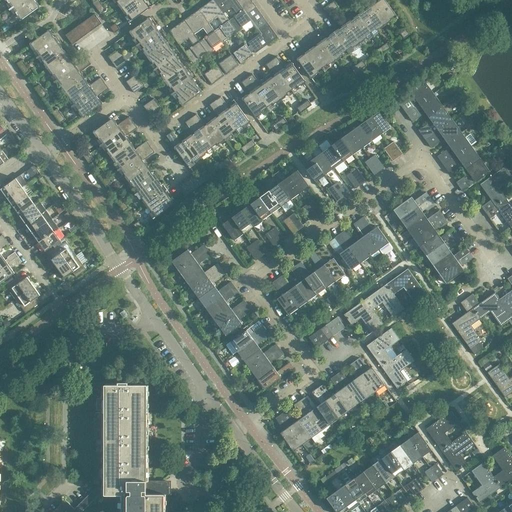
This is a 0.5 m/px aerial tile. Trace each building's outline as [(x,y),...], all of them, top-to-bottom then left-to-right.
[(10,10),(23,0),(6,0),(9,3),(10,2),(13,6),(9,9),(10,10)] [(21,21),(41,6),(40,5),(39,6),(34,0),(23,0),(10,10),(14,7),(17,12),(16,12),(21,19),(20,20),(21,21)] [(102,5),(99,0),(96,0),(95,1),(93,3),(97,8),(102,5)] [(122,9),(134,0),(113,0),(114,1),(115,0),(116,0),(118,2),(119,1),(123,7),(121,9),(122,9)] [(129,23),(151,7),(150,6),(149,7),(144,0),(134,0),(122,9),(122,10),(124,8),(129,15),(127,15),(129,18),(127,19),(129,22),(129,23)] [(228,37),(236,31),(237,31),(229,21),(229,20),(224,13),(214,0),(212,0),(199,10),(209,24),(218,18),(223,25),(222,26),(221,25),(219,27),(220,27),(215,31),(214,31),(222,41),(222,42),(223,43),(229,39),(228,37)] [(242,27),(251,21),(250,19),(246,14),(243,9),(239,4),(236,0),(214,0),(224,13),(232,7),(238,14),(236,15),(234,16),(229,20),(229,21),(237,31),(236,31),(237,33),(244,28),(242,27)] [(243,9),(253,2),(251,0),(245,0),(239,4),(243,9)] [(399,18),(385,0),(376,0),(377,0),(378,2),(372,6),(371,5),(371,6),(385,26),(386,26),(385,25),(392,20),(391,18),(395,16),(398,19),(399,18)] [(328,15),(339,7),(334,1),(334,2),(324,9),(328,15)] [(246,14),(256,7),(253,2),(243,9),(246,14)] [(106,10),(102,5),(97,8),(101,14),(104,12),(106,10)] [(385,26),(371,6),(370,6),(371,7),(365,11),(363,10),(364,10),(363,9),(358,13),(375,37),(375,36),(372,32),(376,29),(377,30),(384,26),(385,26)] [(250,19),(260,12),(256,7),(246,14),(250,19)] [(213,48),(222,42),(222,41),(214,31),(215,31),(209,24),(199,10),(184,20),(195,34),(203,28),(208,35),(207,36),(205,37),(205,38),(200,41),(200,42),(207,52),(208,54),(214,49),(213,48)] [(253,24),(263,17),(260,12),(250,19),(251,21),(253,24)] [(375,37),(358,13),(352,17),(352,18),(354,19),(348,24),(347,23),(346,23),(361,43),(361,42),(368,37),(367,36),(371,33),(374,37),(375,37)] [(102,24),(95,14),(90,18),(97,27),(102,24)] [(257,29),(267,22),(263,17),(253,24),(257,29)] [(97,27),(90,18),(85,21),(92,31),(97,27)] [(136,46),(159,30),(158,30),(150,19),(150,18),(130,32),(130,33),(131,33),(136,39),(137,41),(135,43),(137,45),(136,46)] [(199,58),(207,52),(200,42),(200,41),(195,34),(184,20),(170,31),(180,45),(189,39),(194,46),(192,47),(192,46),(190,48),(191,48),(185,52),(194,64),(200,60),(199,58)] [(92,31),(85,21),(80,24),(87,34),(92,31)] [(260,34),(270,26),(267,22),(257,29),(260,34)] [(120,29),(116,23),(113,25),(111,27),(115,33),(120,29)] [(361,43),(346,23),(346,24),(346,25),(340,29),(339,27),(333,31),(350,54),(351,54),(348,50),(352,47),(353,48),(360,43),(360,44),(361,43)] [(87,34),(80,24),(76,28),(83,38),(87,34)] [(264,39),(274,31),(270,26),(260,34),(264,39)] [(83,38),(76,28),(71,31),(78,41),(83,38)] [(410,35),(406,29),(400,33),(404,39),(410,35)] [(37,58),(60,41),(56,36),(54,37),(50,31),(51,31),(50,30),(30,44),(31,45),(31,44),(36,51),(38,50),(41,54),(36,57),(37,58)] [(147,57),(168,42),(167,42),(166,42),(158,31),(159,31),(159,30),(136,46),(137,47),(138,46),(140,49),(142,47),(143,49),(148,56),(147,56),(147,57)] [(78,41),(71,31),(66,35),(73,45),(78,41)] [(268,44),(278,37),(274,31),(264,39),(268,44)] [(350,54),(333,31),(327,35),(328,35),(329,37),(323,41),(323,40),(322,41),(336,61),(337,61),(336,60),(343,55),(342,53),(347,51),(350,55),(350,54)] [(268,44),(264,39),(260,34),(254,38),(262,49),(268,44)] [(262,49),(254,38),(248,43),(256,53),(262,49)] [(48,69),(68,54),(67,54),(62,48),(64,47),(60,41),(37,58),(37,59),(41,56),(44,60),(43,61),(48,68),(47,68),(48,69)] [(336,61),(322,41),(321,41),(322,42),(316,47),(315,45),(314,44),(309,48),(326,72),(326,71),(323,67),(327,64),(328,66),(335,61),(336,61)] [(154,71),(176,55),(176,54),(175,55),(167,44),(168,43),(168,42),(147,57),(148,58),(149,57),(154,64),(155,65),(153,67),(154,69),(154,70),(154,71)] [(391,48),(390,47),(387,43),(382,47),(386,52),(391,48)] [(254,55),(246,44),(234,53),(241,64),(254,55)] [(386,52),(382,47),(376,51),(380,56),(386,52)] [(326,72),(309,48),(303,52),(304,53),(305,54),(299,59),(298,58),(297,59),(312,79),(313,78),(312,77),(319,72),(318,71),(322,68),(325,72),(326,72)] [(113,63),(124,55),(120,50),(118,51),(109,57),(113,63)] [(54,82),(76,67),(78,65),(74,60),(73,60),(74,60),(72,62),(67,56),(69,55),(68,54),(48,69),(49,69),(54,76),(55,75),(58,79),(54,82)] [(117,69),(126,62),(128,61),(124,55),(113,63),(117,69)] [(165,81),(185,67),(185,66),(184,67),(176,56),(177,55),(176,55),(154,71),(155,71),(157,73),(159,71),(160,73),(165,80),(164,81),(165,81)] [(239,65),(232,55),(219,64),(227,74),(239,65)] [(306,83),(292,63),(291,63),(291,64),(285,68),(284,67),(277,56),(271,61),(295,94),(296,93),(293,89),(297,86),(298,88),(305,83),(306,83)] [(65,93),(84,79),(80,73),(81,71),(82,72),(92,64),(87,58),(84,61),(78,65),(76,67),(54,82),(55,83),(59,80),(62,84),(61,85),(66,92),(65,93)] [(27,65),(23,60),(20,62),(19,63),(17,64),(21,69),(27,65)] [(367,66),(366,64),(363,60),(357,64),(361,70),(367,66)] [(295,94),(271,61),(266,65),(273,75),(275,76),(268,81),(268,80),(267,80),(282,100),(282,99),(289,94),(288,93),(292,90),(295,94)] [(361,70),(357,64),(352,68),(355,72),(356,74),(361,70)] [(31,71),(27,65),(21,69),(25,75),(27,74),(31,71)] [(225,76),(217,65),(204,74),(208,79),(212,85),(225,76)] [(171,95),(194,79),(193,78),(192,79),(185,68),(185,67),(165,81),(165,82),(166,81),(171,88),(172,90),(170,91),(172,94),(171,94),(171,95)] [(131,87),(141,80),(137,74),(135,75),(126,82),(131,87)] [(282,100),(267,80),(266,81),(267,82),(261,86),(260,84),(253,74),(247,78),(271,111),(272,111),(269,107),(273,104),(273,105),(280,100),(281,101),(282,100)] [(71,106),(72,107),(105,83),(101,77),(91,85),(89,86),(84,79),(65,93),(66,94),(66,93),(71,100),(73,99),(76,103),(71,106)] [(271,111),(247,78),(241,82),(249,92),(250,94),(244,98),(243,97),(242,98),(257,118),(258,118),(257,117),(264,112),(263,111),(267,108),(270,112),(271,111)] [(343,83),(342,82),(339,78),(333,82),(337,87),(343,83)] [(182,106),(203,91),(202,91),(201,91),(193,80),(194,80),(194,79),(171,95),(172,96),(173,95),(174,97),(177,96),(178,98),(183,104),(182,105),(182,106)] [(144,87),(145,86),(145,85),(141,80),(131,87),(135,93),(144,87)] [(434,93),(424,80),(410,90),(419,104),(434,93)] [(337,87),(333,82),(327,86),(329,89),(330,90),(331,91),(337,87)] [(102,103),(97,97),(99,96),(109,89),(105,83),(72,107),(76,104),(79,108),(78,109),(83,116),(82,117),(83,118),(103,103),(102,102),(102,103)] [(44,90),(40,84),(36,87),(35,88),(39,94),(44,90)] [(48,95),(44,90),(39,94),(43,99),(45,98),(48,95)] [(443,106),(434,93),(419,104),(429,117),(443,106)] [(249,121),(236,103),(235,103),(236,104),(230,109),(228,107),(229,107),(221,97),(216,101),(240,134),(240,133),(237,129),(241,126),(242,128),(243,127),(242,126),(249,121)] [(416,106),(410,97),(400,104),(406,113),(416,106)] [(148,112),(159,104),(155,99),(153,100),(144,106),(148,112)] [(312,105),(311,104),(310,103),(308,100),(303,104),(306,109),(312,105)] [(240,134),(216,101),(210,105),(217,115),(218,115),(219,116),(213,121),(212,120),(211,120),(226,141),(227,140),(225,138),(231,134),(232,135),(233,134),(232,133),(236,130),(239,134),(240,134)] [(152,117),(161,111),(163,110),(159,104),(148,112),(152,117)] [(306,109),(303,104),(297,108),(299,111),(300,112),(301,113),(306,109)] [(422,115),(416,106),(406,113),(413,122),(422,115)] [(453,119),(443,106),(429,117),(438,130),(453,119)] [(62,114),(58,108),(54,111),(52,112),(56,118),(62,114)] [(391,128),(379,111),(370,118),(381,134),(391,128)] [(66,120),(62,114),(56,118),(61,124),(62,123),(66,120)] [(226,141),(211,120),(211,121),(211,122),(205,126),(204,124),(197,114),(191,118),(215,151),(216,151),(213,147),(217,144),(218,145),(219,144),(218,143),(224,139),(225,141),(226,141)] [(100,146),(122,131),(134,122),(129,117),(119,124),(118,126),(113,119),(114,119),(114,118),(93,132),(94,133),(95,133),(100,140),(101,139),(104,143),(100,146)] [(288,123),(287,121),(284,117),(278,121),(282,127),(288,123)] [(215,151),(191,118),(186,122),(193,132),(194,134),(188,138),(188,137),(187,138),(202,158),(201,156),(207,151),(208,152),(209,152),(208,151),(212,148),(215,152),(215,151)] [(381,134),(370,118),(360,125),(372,141),(381,134)] [(462,132),(453,119),(438,130),(447,143),(462,132)] [(282,127),(278,121),(273,125),(275,128),(275,129),(276,131),(282,127)] [(130,143),(125,136),(127,135),(138,128),(134,122),(122,131),(100,146),(101,147),(105,144),(108,148),(107,149),(112,156),(111,156),(111,157),(130,143)] [(435,132),(429,123),(419,130),(425,139),(435,132)] [(372,141),(360,125),(351,132),(363,148),(372,141)] [(202,158),(187,138),(186,138),(187,139),(181,144),(180,142),(173,132),(167,136),(184,160),(190,168),(191,168),(189,164),(193,161),(193,163),(194,162),(193,161),(200,156),(201,158),(202,158)] [(363,148),(351,132),(342,138),(353,155),(363,148)] [(441,141),(435,132),(425,139),(431,148),(441,141)] [(471,145),(462,132),(447,143),(457,156),(471,145)] [(353,155),(342,138),(332,145),(344,161),(353,155)] [(256,145),(255,144),(255,143),(253,140),(247,144),(251,149),(256,145)] [(118,171),(139,155),(151,147),(147,141),(137,148),(137,149),(135,150),(130,143),(111,157),(112,158),(112,157),(117,164),(119,163),(122,167),(117,170),(118,171)] [(403,154),(394,141),(389,145),(398,158),(403,154)] [(251,149),(247,144),(241,148),(243,151),(244,152),(245,153),(251,149)] [(344,161),(332,145),(323,152),(335,168),(344,161)] [(398,158),(389,145),(384,149),(393,162),(398,158)] [(481,158),(471,145),(457,156),(466,169),(481,158)] [(148,167),(143,161),(145,159),(145,160),(155,152),(151,147),(139,155),(118,171),(122,168),(125,172),(124,173),(129,180),(128,181),(148,167)] [(90,154),(86,148),(83,150),(82,151),(81,152),(85,157),(90,154)] [(454,158),(447,149),(438,156),(444,165),(454,158)] [(335,168),(323,152),(314,158),(326,175),(335,168)] [(94,159),(90,154),(85,157),(89,163),(90,162),(91,161),(94,159)] [(385,168),(376,155),(370,158),(380,171),(385,168)] [(232,163),(231,161),(230,160),(228,157),(223,161),(226,167),(232,163)] [(326,175),(314,158),(304,166),(316,182),(326,175)] [(380,171),(370,158),(365,162),(375,175),(380,171)] [(460,167),(454,158),(444,165),(450,174),(460,167)] [(490,172),(481,158),(466,169),(476,182),(490,172)] [(226,167),(223,161),(217,165),(219,168),(220,169),(221,171),(226,167)] [(506,198),(499,189),(511,179),(511,175),(505,166),(480,184),(491,200),(482,207),(486,213),(506,198)] [(135,195),(159,178),(155,172),(154,173),(153,174),(148,167),(128,181),(129,182),(130,181),(135,188),(136,187),(139,191),(135,194),(135,195)] [(366,181),(357,168),(352,172),(361,185),(366,181)] [(310,186),(298,170),(289,177),(300,193),(310,186)] [(108,178),(104,172),(101,174),(100,175),(98,176),(102,182),(108,178)] [(361,185),(352,172),(347,176),(356,188),(361,185)] [(202,184),(198,179),(195,175),(190,178),(197,188),(202,184)] [(208,180),(207,179),(206,178),(204,175),(198,179),(202,184),(208,180)] [(473,185),(466,175),(456,182),(463,192),(473,185)] [(300,193),(289,177),(279,184),(291,200),(300,193)] [(7,198),(22,187),(16,178),(1,189),(7,198)] [(112,184),(108,178),(102,182),(106,187),(108,186),(109,186),(112,184)] [(146,206),(165,192),(161,185),(162,184),(163,184),(159,178),(135,195),(136,196),(140,193),(143,197),(142,198),(147,204),(146,205),(146,206)] [(197,188),(190,178),(185,182),(192,191),(197,188)] [(192,191),(185,182),(180,185),(187,195),(192,191)] [(348,194),(338,182),(333,185),(343,198),(348,194)] [(291,200),(279,184),(270,190),(282,207),(291,200)] [(343,198),(333,185),(328,189),(337,202),(343,198)] [(14,207),(29,196),(22,187),(7,198),(14,207)] [(282,207),(270,190),(260,197),(272,213),(282,207)] [(154,219),(177,203),(172,197),(170,199),(165,192),(146,206),(147,206),(152,213),(154,212),(157,216),(153,218),(154,219)] [(400,219),(430,198),(427,192),(414,201),(412,197),(394,210),(400,219)] [(20,216),(35,205),(29,196),(14,207),(20,216)] [(125,202),(121,197),(118,199),(117,199),(116,200),(120,206),(122,204),(125,202)] [(272,213),(260,197),(251,204),(263,220),(272,213)] [(425,215),(422,212),(434,203),(430,198),(400,219),(407,228),(425,215)] [(511,227),(511,225),(511,206),(506,198),(486,213),(490,219),(500,212),(511,227)] [(322,213),(313,200),(308,204),(317,217),(322,213)] [(26,225),(41,214),(46,211),(39,202),(35,205),(20,216),(26,225)] [(129,208),(125,202),(122,204),(120,206),(124,212),(125,211),(126,210),(129,208)] [(263,220),(251,204),(242,211),(253,227),(263,220)] [(317,217),(308,204),(303,207),(312,220),(317,217)] [(135,216),(141,222),(147,216),(140,210),(135,216)] [(413,237),(444,216),(440,210),(427,219),(425,215),(407,228),(413,237)] [(33,233),(48,223),(52,220),(46,211),(41,214),(26,225),(33,233)] [(253,227),(242,211),(233,217),(244,233),(253,227)] [(304,226),(294,213),(289,217),(299,230),(304,226)] [(438,234),(435,230),(447,221),(444,216),(413,237),(420,247),(438,234)] [(244,233),(233,217),(223,224),(235,241),(244,233)] [(299,230),(289,217),(284,221),(293,234),(299,230)] [(389,243),(380,230),(378,227),(372,231),(370,228),(371,227),(364,217),(359,220),(380,250),(389,243)] [(39,242),(54,231),(58,228),(52,220),(48,223),(33,233),(39,242)] [(380,250),(359,220),(354,224),(361,234),(362,233),(364,236),(359,240),(370,256),(380,250)] [(143,227),(139,221),(136,223),(135,224),(133,225),(138,231),(143,227)] [(285,240),(276,227),(271,231),(280,243),(285,240)] [(46,251),(65,238),(58,228),(54,231),(39,242),(42,247),(46,251)] [(426,256),(457,234),(453,229),(441,237),(438,234),(420,247),(426,256)] [(370,256),(359,240),(353,244),(351,241),(353,240),(345,230),(340,234),(361,263),(370,256)] [(280,243),(271,231),(265,234),(275,247),(280,243)] [(361,263),(340,234),(335,237),(342,248),(343,247),(346,250),(340,254),(351,270),(361,263)] [(451,252),(448,248),(461,239),(457,234),(426,256),(433,265),(451,252)] [(0,256),(2,255),(0,252),(0,249),(1,249),(2,249),(10,244),(6,239),(0,243),(0,256)] [(266,253),(257,240),(252,244),(261,257),(266,253)] [(77,256),(66,241),(50,253),(53,258),(50,260),(52,263),(53,265),(56,265),(58,269),(77,256)] [(179,271),(208,250),(204,244),(194,252),(195,253),(192,255),(188,249),(172,261),(179,271)] [(261,257),(252,244),(247,248),(256,261),(261,257)] [(345,274),(334,258),(328,262),(326,259),(332,255),(324,245),(315,252),(336,281),(345,274)] [(440,274),(470,252),(466,247),(454,255),(451,252),(433,265),(440,274)] [(202,268),(198,263),(201,261),(202,262),(212,255),(208,250),(179,271),(186,280),(202,268)] [(0,270),(19,257),(15,252),(8,257),(8,259),(6,260),(2,255),(0,256),(0,270)] [(336,281),(315,252),(310,256),(317,266),(318,265),(320,268),(315,272),(326,288),(336,281)] [(464,270),(462,266),(474,258),(470,252),(440,274),(446,283),(464,270)] [(87,270),(77,256),(58,269),(61,272),(61,275),(64,279),(64,278),(73,272),(75,274),(76,277),(87,270)] [(0,284),(15,273),(11,268),(13,267),(15,267),(22,262),(19,257),(0,270),(0,284)] [(326,288),(315,272),(309,276),(307,273),(309,272),(301,262),(296,265),(317,295),(326,288)] [(192,289),(221,268),(218,263),(208,270),(209,272),(206,274),(202,268),(186,280),(192,289)] [(317,295),(296,265),(291,269),(298,279),(299,278),(301,281),(296,285),(308,301),(317,295)] [(215,287),(211,281),(214,279),(215,281),(225,273),(221,268),(192,289),(199,299),(215,287)] [(426,294),(408,269),(387,284),(394,294),(404,287),(414,302),(426,294)] [(308,301),(296,285),(291,289),(289,286),(290,285),(283,275),(277,279),(298,308),(308,301)] [(511,275),(508,279),(511,284),(511,290),(500,299),(511,317),(511,275)] [(16,299),(34,286),(31,282),(32,280),(29,276),(19,283),(16,278),(6,285),(16,299)] [(298,308),(277,279),(272,283),(280,293),(281,292),(283,295),(277,299),(289,315),(298,308)] [(206,308),(235,287),(231,282),(221,289),(222,290),(219,292),(215,287),(199,299),(206,308)] [(405,309),(394,294),(387,284),(365,299),(373,310),(373,309),(383,303),(393,317),(405,309)] [(33,301),(42,294),(39,290),(37,290),(34,286),(16,299),(26,313),(36,306),(33,301)] [(229,305),(225,300),(228,298),(229,299),(239,292),(235,287),(206,308),(213,317),(229,305)] [(511,318),(511,317),(500,299),(495,293),(480,304),(473,294),(467,298),(481,318),(491,311),(501,326),(509,320),(511,318)] [(471,325),(481,318),(467,298),(461,303),(468,312),(452,323),(470,348),(475,345),(478,342),(482,340),(471,325)] [(384,324),(373,309),(373,310),(365,299),(344,315),(352,325),(361,318),(372,332),(384,324)] [(220,326),(248,305),(245,300),(235,307),(236,309),(233,311),(229,305),(213,317),(220,326)] [(243,324),(238,319),(241,316),(242,318),(252,310),(248,305),(220,326),(226,336),(243,324)] [(128,315),(124,310),(120,313),(124,318),(126,317),(128,315)] [(345,327),(338,317),(332,321),(339,332),(345,327)] [(339,332),(332,321),(326,325),(334,336),(339,332)] [(238,352),(267,330),(263,325),(253,333),(254,334),(251,336),(247,330),(231,342),(238,352)] [(334,336),(326,325),(321,329),(328,340),(334,336)] [(385,350),(400,340),(392,328),(367,346),(382,367),(392,360),(385,350)] [(328,340),(321,329),(315,333),(322,344),(328,340)] [(261,349),(257,344),(260,342),(260,343),(271,336),(267,330),(238,352),(245,361),(261,349)] [(322,344),(315,333),(309,337),(317,348),(322,344)] [(59,350),(62,346),(56,342),(53,346),(59,350)] [(251,370),(280,349),(277,344),(266,351),(267,352),(265,354),(261,349),(245,361),(251,370)] [(274,368),(270,362),(273,360),(274,361),(284,354),(280,349),(251,370),(258,379),(274,368)] [(400,371),(415,361),(407,349),(392,360),(382,367),(397,389),(408,381),(400,371)] [(385,385),(372,367),(368,370),(360,358),(354,362),(376,392),(385,385)] [(281,377),(294,368),(290,362),(280,370),(281,371),(278,373),(274,368),(258,379),(265,389),(281,377)] [(376,392),(354,362),(349,366),(357,378),(354,380),(367,398),(376,392)] [(493,369),(488,362),(483,366),(488,372),(493,369)] [(511,378),(510,380),(499,365),(493,369),(488,372),(505,397),(511,392),(511,378)] [(367,398),(354,380),(350,383),(341,371),(336,375),(358,405),(367,398)] [(358,405),(336,375),(331,379),(339,391),(336,393),(348,412),(358,405)] [(348,412),(336,393),(332,396),(323,384),(318,388),(339,418),(348,412)] [(81,511),(99,494),(105,495),(120,495),(123,495),(122,511),(163,511),(164,495),(165,495),(165,494),(166,494),(170,494),(170,487),(167,484),(165,481),(164,481),(154,481),(149,481),(147,481),(147,480),(147,386),(147,385),(128,385),(118,385),(114,385),(111,385),(109,385),(105,385),(105,386),(106,480),(103,480),(103,488),(99,488),(96,488),(75,509),(65,500),(59,506),(53,511),(81,511)] [(339,418),(318,388),(312,392),(321,404),(317,407),(330,425),(339,418)] [(330,425),(317,407),(314,409),(305,397),(299,401),(321,431),(330,425)] [(321,431),(299,401),(294,405),(303,417),(299,420),(312,438),(321,431)] [(312,438),(299,420),(295,422),(287,410),(281,414),(303,444),(312,438)] [(444,433),(459,422),(459,423),(460,423),(451,411),(426,429),(442,450),(451,443),(444,433)] [(303,444),(281,414),(276,418),(284,430),(281,433),(294,451),(303,444)] [(432,450),(419,432),(410,439),(423,457),(432,450)] [(459,454),(474,443),(475,444),(466,432),(451,443),(442,450),(457,471),(468,464),(467,463),(466,464),(459,454)] [(423,457),(410,439),(400,445),(413,463),(423,457)] [(413,463),(400,445),(391,452),(404,470),(413,463)] [(511,479),(511,457),(505,447),(494,455),(505,470),(495,478),(494,478),(501,487),(511,479)] [(404,470),(391,452),(382,458),(395,476),(404,470)] [(395,476),(382,458),(373,465),(386,483),(395,476)] [(222,481),(228,482),(228,480),(229,475),(228,469),(227,465),(224,459),(218,463),(221,468),(222,475),(222,481)] [(501,487),(494,478),(495,478),(484,462),(472,471),(483,485),(472,493),(480,503),(501,487)] [(444,474),(436,464),(431,468),(438,478),(444,474)] [(386,483),(373,465),(364,471),(377,490),(386,483)] [(438,478),(431,468),(425,472),(433,482),(438,478)] [(377,490),(364,471),(355,478),(368,496),(377,490)] [(170,487),(170,494),(175,494),(178,494),(179,493),(178,492),(177,490),(176,489),(175,487),(174,485),(174,483),(174,481),(172,481),(168,477),(164,481),(165,481),(167,484),(170,487)] [(426,487),(418,477),(412,481),(420,491),(426,487)] [(368,496),(355,478),(346,485),(359,503),(368,496)] [(420,491),(412,481),(407,485),(414,496),(420,491)] [(228,491),(229,489),(229,488),(226,487),(222,485),(221,487),(220,488),(219,490),(218,492),(216,493),(215,495),(214,496),(212,497),(211,498),(209,498),(207,499),(206,500),(204,500),(202,500),(200,501),(199,501),(199,505),(199,509),(202,508),(204,508),(206,508),(208,507),(210,506),(213,505),(215,504),(217,503),(219,502),(220,501),(222,499),(224,497),(225,495),(227,493),(228,491)] [(359,503),(346,485),(336,491),(350,509),(359,503)] [(407,500),(400,490),(394,494),(402,505),(407,500)] [(345,511),(350,509),(336,491),(327,498),(337,511),(345,511)] [(196,504),(199,505),(199,501),(197,501),(194,500),(191,500),(188,498),(185,497),(182,495),(180,492),(179,493),(178,494),(177,495),(179,497),(180,498),(182,500),(185,501),(186,501),(188,502),(191,503),(194,504),(196,504)] [(402,505),(394,494),(388,498),(396,509),(402,505)] [(470,511),(475,508),(468,498),(462,502),(469,511),(470,511)] [(469,511),(462,502),(456,506),(460,511),(469,511)] [(388,511),(382,503),(376,507),(379,511),(388,511)]
